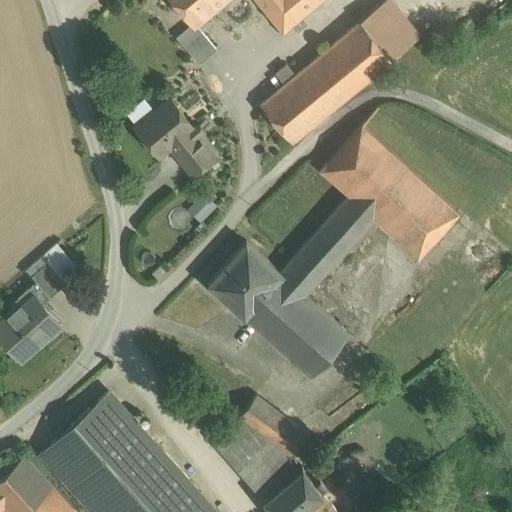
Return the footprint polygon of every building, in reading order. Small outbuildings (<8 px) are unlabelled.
[(174,0),(194,23),(221,0),(174,0)] [(257,0),(282,29),(316,0),(257,0)] [(410,42),(378,3),(359,20),(391,58),(410,42)] [(284,81),(274,90),(290,109),(275,122),(291,141),(391,58),(359,20),(294,73),(284,81)] [(201,31),(184,45),(198,62),(215,48),(201,31)] [(287,66),(280,68),(279,74),(284,81),(294,73),(287,66)] [(274,90),(259,102),(275,122),(290,109),(274,90)] [(193,126),(169,96),(134,124),(158,154),(169,145),(175,151),(197,133),(192,127),(193,126)] [(279,270),(250,303),(252,305),(243,316),(309,375),(348,332),(305,293),(374,216),(417,255),(457,211),(361,124),(320,168),(348,193),(279,270)] [(197,133),(175,151),(192,173),(214,155),(197,133)] [(205,191),(188,207),(200,219),(217,203),(205,191)] [(279,270),(245,240),(206,283),(243,316),(252,305),(250,303),(279,270)] [(62,285),(43,264),(31,275),(49,296),(62,285)] [(59,323),(31,292),(0,319),(0,335),(20,358),(59,323)] [(217,511),(108,390),(39,451),(93,511),(217,511)] [(255,394),(238,416),(239,417),(250,425),(267,402),(255,394)] [(267,402),(250,425),(268,438),(285,416),(267,402)] [(285,416),(268,438),(282,449),(291,456),(308,434),(285,416)] [(290,457),(238,418),(214,440),(263,500),(299,469),(290,457)] [(77,511),(24,452),(0,473),(0,504),(1,506),(2,507),(6,511),(77,511)] [(299,469),(263,500),(272,511),(337,511),(321,491),(325,487),(319,480),(315,483),(301,467),(299,469)]
